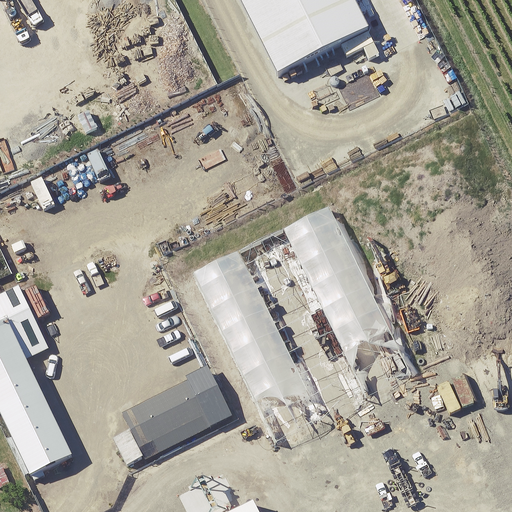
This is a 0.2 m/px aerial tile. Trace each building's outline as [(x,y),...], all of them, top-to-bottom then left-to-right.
[(441,436),(332,212),(193,280),(302,504),(441,436)] [(164,326),(156,310),(130,324),(138,339),(164,326)] [(206,372),(193,379),(207,407),(220,401),(206,372)] [(203,419),(186,386),(121,419),(138,452),(203,419)] [(0,395),(0,410),(25,400),(19,387),(0,395)]
